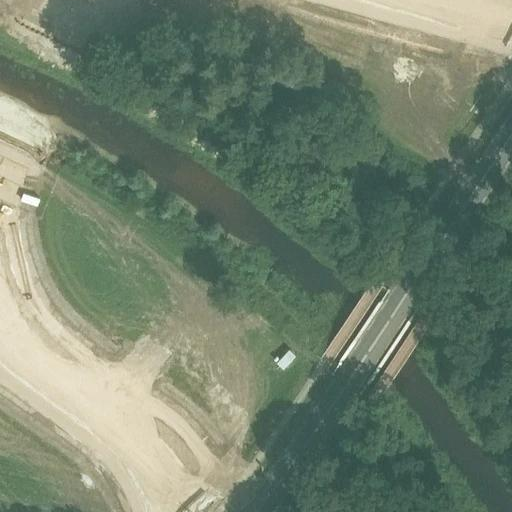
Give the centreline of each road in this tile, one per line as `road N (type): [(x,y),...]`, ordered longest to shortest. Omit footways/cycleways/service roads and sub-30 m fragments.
road 1 (secondary): [(256,511),(511,137)]
road 2 (track): [(0,30),(139,101),(328,233)]
